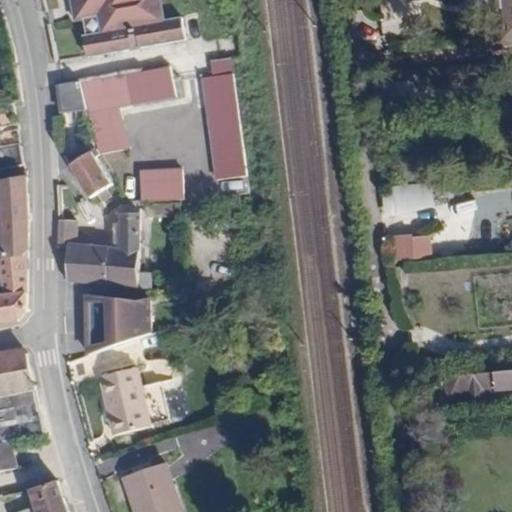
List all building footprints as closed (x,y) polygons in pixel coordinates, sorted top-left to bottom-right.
[(85,54),(185,38),(181,14),(163,17),(160,0),(69,0),(73,27),(80,26),(85,54)] [(511,34),(511,0),(510,0),(511,9),(501,10),(502,22),(505,22),(506,35),(511,34)] [(214,179),(248,175),(232,56),(209,59),(211,75),(200,76),(214,179)] [(53,83),(56,110),(81,107),(77,80),(53,83)] [(15,113),(14,103),(4,104),(5,114),(15,113)] [(87,144),(63,163),(89,196),(113,177),(87,144)] [(183,167),(139,168),(140,200),(184,199),(183,167)] [(0,286),(0,326),(18,325),(29,310),(28,172),(1,175),(0,287),(0,286)] [(404,209),(432,211),(434,187),(406,185),(404,209)] [(70,241),(65,277),(139,281),(139,211),(123,211),(122,245),(76,244),(74,214),(61,214),(63,241),(70,241)] [(403,216),(403,232),(432,232),(432,216),(403,216)] [(155,288),(87,289),(88,352),(156,332),(155,288)] [(0,358),(0,400),(40,395),(29,354),(0,358)] [(106,377),(119,434),(157,426),(144,368),(106,377)] [(511,378),(464,382),(466,411),(511,407),(511,378)] [(40,395),(0,400),(0,444),(12,442),(50,433),(40,395)] [(0,475),(18,471),(12,442),(0,444),(0,475)] [(135,485),(142,511),(183,511),(173,474),(135,485)] [(27,495),(31,511),(71,511),(63,482),(27,495)]
